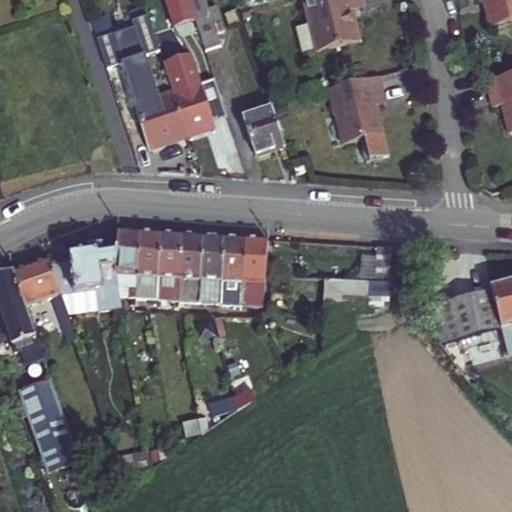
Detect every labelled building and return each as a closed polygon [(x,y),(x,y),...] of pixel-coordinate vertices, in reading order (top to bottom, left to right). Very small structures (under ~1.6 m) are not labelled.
[(159,0),(171,35),(193,28),(183,0),(159,0)] [(361,0),(302,0),(310,28),(296,31),(303,56),(317,53),(318,57),(360,47),(352,15),(364,13),(361,0)] [(511,28),(511,0),(473,0),(476,9),(482,8),(488,34),(511,28)] [(132,34),(139,58),(155,53),(147,29),(132,34)] [(194,34),(204,63),(220,58),(210,29),(194,34)] [(113,44),(120,64),(139,58),(132,34),(112,40),(113,44)] [(98,46),(105,69),(120,64),(113,44),(112,40),(98,46)] [(160,71),(170,101),(184,144),(214,134),(212,129),(224,126),(211,88),(197,92),(188,62),(160,71)] [(384,78),(334,91),(341,117),(343,117),(351,148),(367,144),(372,165),(395,160),(382,109),(392,107),(384,78)] [(511,79),(482,87),(488,113),(498,110),(506,140),(511,138),(511,79)] [(170,101),(151,107),(146,91),(127,96),(147,156),(184,144),(170,101)] [(256,167),(283,158),(271,119),(244,128),(256,167)] [(138,292),(140,279),(144,232),(130,231),(122,233),(123,257),(122,289),(138,292)] [(159,302),(161,281),(165,234),(144,232),(140,279),(148,280),(146,292),(151,293),(150,302),(159,302)] [(179,295),(180,282),(184,235),(165,234),(161,281),(173,282),(172,294),(176,294),(174,303),(179,303),(179,295)] [(194,305),(201,305),(206,237),(184,235),(180,282),(195,284),(194,305)] [(223,298),(224,286),(228,239),(206,237),(201,305),(222,308),(223,298)] [(244,309),(245,288),(250,240),(228,239),(224,286),(223,298),(222,308),(235,309),(244,309)] [(265,312),(271,242),(250,240),(244,309),(244,310),(265,312)] [(128,308),(122,289),(123,257),(109,259),(105,243),(95,245),(97,251),(77,256),(80,265),(55,270),(66,302),(117,292),(120,310),(128,308)] [(395,251),(381,250),(378,285),(392,286),(395,251)] [(67,305),(66,302),(55,270),(54,268),(21,279),(33,316),(67,305)] [(48,359),(33,316),(21,279),(0,285),(0,288),(25,360),(37,357),(38,362),(48,359)] [(378,285),(326,282),(326,316),(356,316),(374,316),(390,309),(392,286),(378,285)] [(511,347),(511,285),(494,291),(495,294),(508,330),(511,347)] [(444,352),(508,330),(495,294),(454,305),(421,314),(434,342),(444,352)] [(188,297),(179,295),(179,303),(187,304),(188,297)] [(326,316),(316,316),(316,326),(326,326),(326,316)] [(356,316),(326,316),(326,326),(326,352),(356,333),(356,316)] [(20,398),(49,480),(84,470),(57,387),(20,398)] [(237,404),(241,416),(257,404),(252,394),(237,404)] [(143,454),(149,479),(156,475),(151,453),(143,454)]
